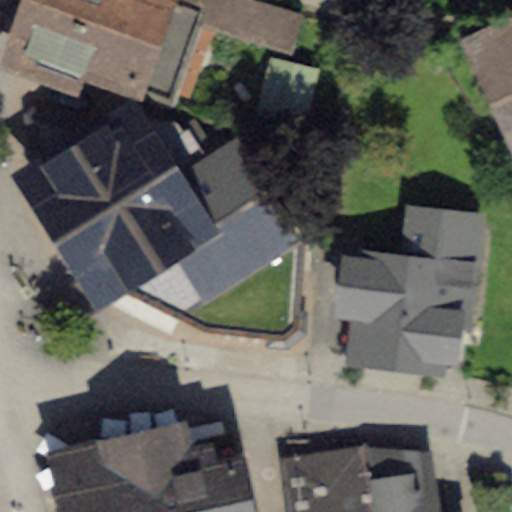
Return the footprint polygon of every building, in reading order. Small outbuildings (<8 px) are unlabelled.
[(57,0),(38,52),(102,76),(130,0),(57,0)] [(205,3),(198,0),(130,0),(102,76),(169,100),(205,3)] [(301,18),(241,0),(226,0),(217,31),(291,54),(301,18)] [(511,23),(472,42),(491,102),(511,137),(511,23)] [(286,234),(225,139),(197,157),(189,144),(152,168),(126,126),(87,151),(72,128),(32,116),(39,181),(105,284),(205,331),(278,339),(297,324),(304,234),(286,234)] [(358,269),(348,345),(446,358),(455,284),(469,285),(476,224),(412,216),(406,265),(385,263),(384,272),(358,269)] [(152,439),(63,459),(74,511),(246,511),(235,465),(209,471),(205,453),(185,458),(182,447),(155,453),(152,439)] [(447,511),(445,497),(434,498),(429,454),(372,449),(368,450),(376,511),(447,511)] [(376,511),(368,450),(293,459),(301,511),(376,511)]
